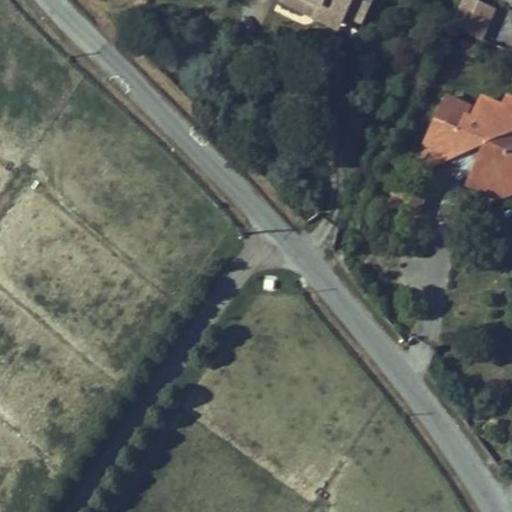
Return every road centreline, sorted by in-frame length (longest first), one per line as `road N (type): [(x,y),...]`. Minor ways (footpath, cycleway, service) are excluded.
road 1 (unclassified): [(53,0),(273,221),(459,452),(490,511)]
road 2 (track): [(273,221),(68,511)]
